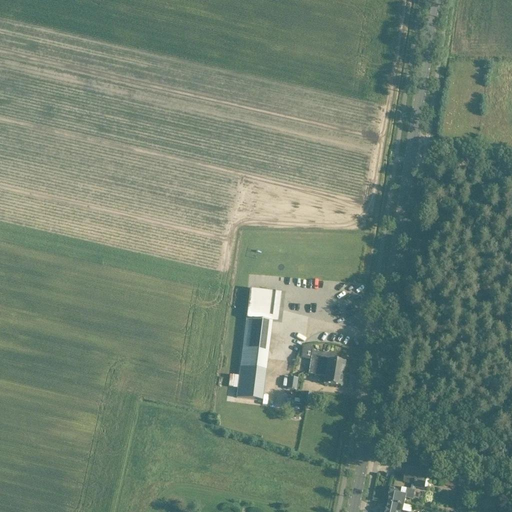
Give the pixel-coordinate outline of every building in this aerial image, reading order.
[(262,402),(273,315),(279,316),(281,293),(276,293),(276,291),(275,290),(275,292),(250,289),(242,349),(240,369),(236,398),(262,402)] [(323,352),(322,353),(312,352),(311,360),(328,362),(327,370),(344,372),(345,363),(334,361),(335,355),(324,353),(324,352),(323,352)] [(341,387),(344,372),(327,370),(328,362),(311,360),(309,374),(325,377),(324,385),(341,387)] [(288,378),(287,390),(295,391),(297,379),(288,378)] [(389,504),(405,507),(406,498),(413,499),(416,487),(425,489),(427,478),(406,474),(404,482),(413,484),(411,490),(399,488),(398,491),(391,489),(390,497),(389,504)] [(443,474),(440,485),(454,488),(456,477),(443,474)]
